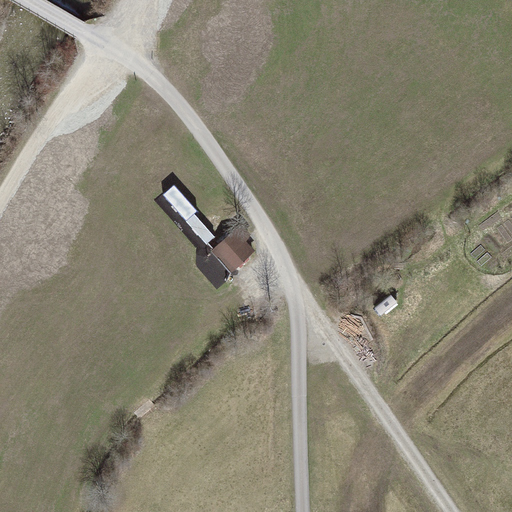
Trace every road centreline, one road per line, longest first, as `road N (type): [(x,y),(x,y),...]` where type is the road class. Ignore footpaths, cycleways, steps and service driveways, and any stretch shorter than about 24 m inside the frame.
road 1 (track): [(110,42),(182,104),(295,284),(302,511)]
road 2 (track): [(295,284),(443,511)]
road 3 (track): [(110,42),(0,201)]
